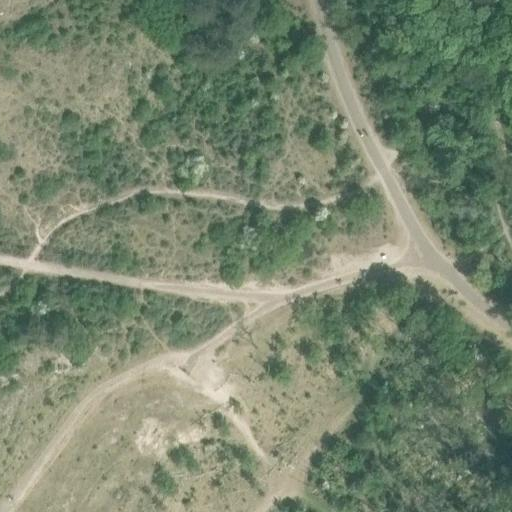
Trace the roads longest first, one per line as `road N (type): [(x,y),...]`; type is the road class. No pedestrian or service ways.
road 1 (unknown): [(0,294),(67,217),(126,198),(168,190),(277,208),(351,198),(388,172),(398,153),(483,149)]
road 2 (unknown): [(483,149),(492,138),(509,0)]
road 3 (track): [(285,297),(428,255)]
